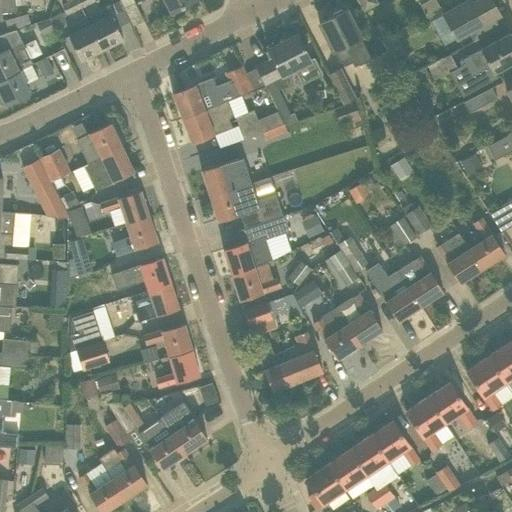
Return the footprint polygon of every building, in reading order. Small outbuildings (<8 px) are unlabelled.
[(0,0),(0,18),(2,19),(1,12),(16,11),(15,0),(0,0)] [(67,14),(81,7),(77,0),(69,0),(62,4),(67,14)] [(166,0),(172,12),(196,0),(166,0)] [(377,2),(375,0),(358,0),(364,10),(377,2)] [(436,0),(429,0),(421,5),(414,9),(419,18),(440,6),(436,0)] [(500,28),(494,18),(500,14),(492,0),(475,0),(473,1),(471,0),(466,0),(443,14),(450,25),(458,39),(469,33),(474,41),(500,28)] [(144,20),(135,2),(124,8),(133,26),(144,20)] [(354,65),(370,57),(347,9),(343,11),(342,9),(333,13),(334,15),(320,23),(343,65),(352,60),(354,65)] [(103,50),(124,40),(112,15),(90,25),(103,50)] [(54,29),(50,19),(37,25),(42,35),(54,29)] [(69,36),(81,60),(103,50),(90,25),(69,36)] [(406,51),(395,31),(380,40),(392,59),(406,51)] [(466,73),(467,72),(474,83),(494,71),(495,73),(511,63),(511,34),(510,32),(480,48),(481,50),(460,62),(466,73)] [(272,99),(281,94),(278,87),(281,86),(276,78),(281,75),(281,77),(312,61),(298,34),(268,48),(274,59),(258,67),(261,74),(266,83),(264,84),(272,99)] [(19,70),(33,62),(23,41),(0,51),(0,79),(19,70)] [(65,48),(50,55),(37,61),(39,66),(44,76),(57,69),(57,70),(72,62),(65,48)] [(457,67),(450,54),(427,65),(434,78),(457,67)] [(404,64),(398,67),(403,76),(413,71),(410,66),(404,64)] [(226,73),(233,91),(236,96),(252,90),(242,66),(226,73)] [(339,68),(328,73),(344,104),(355,99),(339,68)] [(21,74),(19,70),(0,79),(0,92),(6,104),(30,93),(21,74)] [(222,102),(213,77),(173,92),(183,118),(205,110),(222,102)] [(498,97),(492,87),(464,101),(469,112),(498,97)] [(232,98),(237,113),(249,109),(244,94),(232,98)] [(183,118),(192,143),(232,128),(229,120),(233,113),(228,100),(222,102),(205,110),(183,118)] [(360,115),(356,102),(335,108),(339,121),(360,115)] [(254,109),(235,117),(245,139),(284,123),(281,117),(277,110),(257,118),(254,109)] [(281,117),(284,123),(285,125),(298,120),(294,112),(291,113),(281,117)] [(390,118),(387,126),(391,133),(398,135),(406,132),(409,125),(406,118),(398,114),(390,118)] [(430,127),(424,117),(415,123),(421,132),(430,127)] [(111,122),(88,133),(76,139),(87,162),(83,164),(83,165),(123,146),(111,122)] [(495,159),(511,150),(511,133),(488,146),(495,159)] [(95,189),(135,171),(123,146),(83,165),(83,164),(73,170),(83,191),(93,185),(95,189)] [(43,157),(54,179),(68,172),(58,150),(43,157)] [(475,152),(460,160),(469,175),(483,167),(475,152)] [(210,195),(251,182),(243,156),(202,170),(210,195)] [(404,156),(391,164),(400,178),(413,170),(404,156)] [(53,185),(40,158),(22,167),(35,193),(53,185)] [(251,182),(210,195),(218,221),(241,213),(245,227),(283,215),(276,193),(257,199),(251,182)] [(356,203),(370,195),(363,182),(349,190),(356,203)] [(149,215),(141,189),(99,203),(103,212),(108,210),(114,226),(126,223),(149,215)] [(74,190),(63,195),(69,208),(79,203),(74,190)] [(69,218),(60,198),(42,207),(46,215),(69,218)] [(489,211),(501,231),(511,225),(511,199),(501,206),(489,211)] [(419,235),(432,226),(418,205),(416,207),(412,201),(401,207),(419,235)] [(81,207),(69,211),(72,221),(84,216),(81,207)] [(12,246),(15,211),(1,210),(0,210),(0,244),(6,245),(5,257),(28,259),(29,247),(12,246)] [(395,221),(390,225),(403,245),(417,236),(403,216),(402,216),(400,212),(392,217),(395,221)] [(323,230),(316,214),(310,217),(301,221),(309,237),(323,230)] [(116,255),(158,241),(149,215),(126,223),(132,239),(113,246),(116,255)] [(255,267),(254,265),(274,259),(269,244),(268,245),(266,239),(289,232),(283,215),(238,230),(242,242),(224,248),(232,274),(255,267)] [(482,268),(505,253),(482,217),(474,223),(484,238),(469,248),(482,268)] [(330,231),(337,243),(344,239),(337,227),(330,231)] [(334,241),(329,233),(321,238),(324,243),(329,244),(334,241)] [(88,256),(83,237),(69,241),(74,260),(88,256)] [(358,275),(370,267),(350,237),(338,245),(340,248),(358,275)] [(436,247),(460,283),(482,268),(469,248),(454,258),(444,242),(436,247)] [(327,256),(345,283),(358,275),(340,248),(327,256)] [(420,255),(398,269),(421,306),(444,291),(420,255)] [(117,289),(144,280),(148,289),(171,282),(163,256),(112,273),(117,289)] [(288,276),(299,284),(301,282),(312,268),(301,260),(288,276)] [(0,304),(13,305),(15,306),(19,264),(0,262),(0,304)] [(232,274),(240,300),(281,287),(279,278),(260,284),(255,267),(232,274)] [(57,269),(52,269),(52,281),(67,282),(68,269),(67,269),(57,269)] [(375,285),(398,321),(421,306),(408,286),(393,296),(383,280),(375,285)] [(171,282),(148,289),(132,294),(138,311),(135,312),(138,321),(180,307),(171,282)] [(312,300),(303,285),(293,291),(302,306),(312,300)] [(289,321),(288,319),(294,317),(293,315),(300,313),(300,310),(301,310),(299,303),(297,304),(293,293),(267,302),(273,317),(275,326),(282,324),(282,322),(289,321)] [(360,344),(382,329),(359,293),(351,298),(353,302),(338,310),(360,344)] [(250,326),(273,317),(267,302),(244,310),(250,326)] [(0,304),(0,330),(12,331),(13,305),(0,304)] [(338,310),(337,307),(313,323),(337,358),(360,344),(338,310)] [(68,316),(67,350),(71,350),(103,340),(93,310),(72,317),(68,316)] [(192,349),(185,323),(143,335),(146,343),(164,338),(169,355),(192,349)] [(298,381),(323,371),(307,331),(298,334),(302,343),(295,345),(285,348),(298,381)] [(31,341),(2,338),(2,352),(30,354),(31,341)] [(83,368),(109,360),(103,341),(77,350),(83,368)] [(506,382),(511,378),(511,344),(510,341),(488,355),(506,382)] [(270,345),(265,347),(257,351),(273,391),(298,381),(285,348),(274,352),(270,345)] [(159,386),(181,380),(200,375),(192,349),(169,355),(174,372),(156,377),(159,386)] [(2,352),(1,365),(29,367),(30,354),(2,352)] [(488,355),(466,370),(493,410),(502,404),(493,391),(506,382),(488,355)] [(100,393),(119,388),(115,373),(97,378),(100,393)] [(94,378),(80,382),(84,398),(98,394),(94,378)] [(450,381),(428,396),(445,422),(458,414),(467,428),(477,421),(450,381)] [(205,405),(219,400),(212,382),(199,386),(205,405)] [(428,396),(406,410),(433,450),(441,445),(432,431),(445,422),(428,396)] [(18,400),(6,399),(4,416),(16,417),(18,400)] [(137,426),(121,400),(108,402),(126,433),(137,426)] [(182,402),(160,416),(161,417),(185,453),(208,438),(182,402)] [(498,411),(486,418),(495,432),(507,425),(498,411)] [(139,432),(163,468),(185,453),(161,417),(147,426),(139,432)] [(116,418),(104,426),(119,447),(131,439),(126,433),(116,418)] [(420,459),(393,419),(371,434),(389,460),(401,452),(410,466),(420,459)] [(67,424),(66,448),(81,448),(81,424),(67,424)] [(0,432),(0,445),(18,447),(19,433),(12,432),(4,432),(4,433),(0,432)] [(387,461),(389,460),(371,434),(349,448),(367,474),(367,475),(375,487),(396,473),(387,461)] [(509,454),(498,437),(489,444),(500,460),(509,454)] [(46,445),(45,460),(63,461),(64,445),(46,445)] [(18,463),(34,465),(36,449),(20,447),(18,463)] [(100,458),(102,462),(125,498),(148,484),(124,448),(116,453),(114,449),(100,458)] [(345,489),(367,475),(367,474),(349,448),(328,462),(345,489)] [(101,511),(103,511),(125,498),(102,462),(78,477),(101,511)] [(308,495),(316,507),(317,508),(323,503),(345,489),(328,462),(306,477),(315,491),(308,495)] [(437,473),(447,488),(449,490),(460,484),(447,464),(436,471),(437,473)] [(437,494),(447,488),(437,473),(426,479),(437,494)] [(0,478),(0,494),(7,495),(9,479),(0,478)] [(376,488),(385,502),(394,496),(384,482),(376,488)] [(65,485),(51,493),(59,507),(73,498),(65,485)] [(36,505),(49,496),(42,487),(30,495),(36,505)] [(503,492),(500,487),(490,492),(492,497),(503,492)] [(376,508),(385,502),(376,488),(367,494),(376,508)] [(40,511),(36,505),(30,495),(16,505),(20,511),(40,511)] [(394,496),(386,501),(393,510),(401,505),(394,496)] [(472,511),(467,501),(454,508),(456,511),(472,511)]
